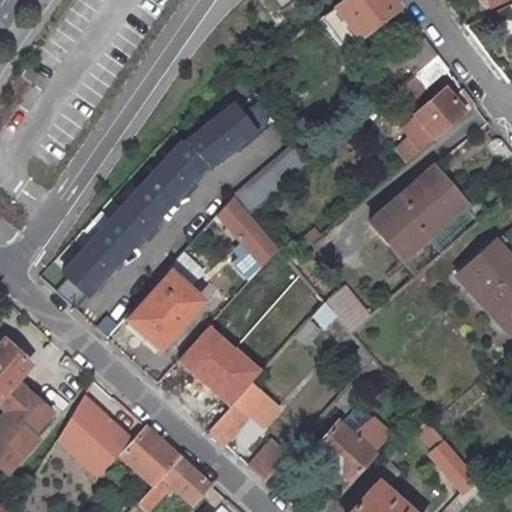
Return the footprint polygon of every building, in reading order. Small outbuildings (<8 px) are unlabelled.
[(273,0),(280,8),(291,0),(273,0)] [(342,0),(317,19),(343,52),(400,9),(392,0),(342,0)] [(417,43),(401,55),(423,85),(439,72),(417,43)] [(435,92),(406,117),(391,130),(412,155),(425,143),(467,108),(455,92),(444,103),(435,92)] [(226,109),(180,145),(199,168),(201,170),(237,141),(240,144),(248,137),(250,140),(270,124),(253,103),(234,119),(226,109)] [(360,119),(366,126),(376,118),(370,111),(360,119)] [(48,292),(68,310),(95,280),(92,278),(102,268),(105,270),(134,238),(132,236),(142,225),(144,228),(174,195),(171,193),(181,182),(184,185),(199,168),(180,145),(179,144),(176,147),(174,145),(55,274),(60,279),(48,292)] [(244,206),(302,170),(292,154),(234,190),(244,206)] [(363,226),(395,264),(460,208),(428,169),(363,226)] [(226,199),(211,214),(257,267),(271,251),(242,218),(226,199)] [(511,272),(494,252),(461,281),(488,314),(484,317),(501,335),(511,324),(511,272)] [(181,254),(169,268),(189,286),(202,272),(181,254)] [(190,302),(162,276),(124,318),(157,347),(174,329),(170,324),(190,302)] [(361,318),(335,289),(317,305),(331,320),(342,333),(361,318)] [(308,294),(293,312),(302,321),(305,318),(317,305),(308,294)] [(305,318),(317,331),(331,320),(317,305),(305,318)] [(167,399),(211,349),(194,335),(150,384),(167,399)] [(0,343),(0,405),(5,410),(0,414),(0,467),(4,471),(36,438),(31,433),(51,412),(17,379),(31,363),(4,339),(0,343)] [(367,362),(354,348),(346,357),(360,370),(367,362)] [(217,383),(187,417),(204,432),(234,400),(235,399),(233,398),(243,386),(227,371),(217,383)] [(219,446),(244,417),(257,428),(271,411),(257,398),(243,386),(233,398),(235,399),(234,400),(204,432),(216,444),(219,446)] [(327,406),(332,409),(340,401),(335,396),(333,395),(325,404),(327,406)] [(75,397),(50,439),(88,475),(121,439),(99,418),(75,397)] [(453,493),(436,511),(451,511),(472,489),(474,486),(417,421),(405,434),(424,454),(421,457),(453,493)] [(330,424),(307,450),(342,482),(365,456),(330,424)] [(138,427),(112,456),(142,485),(144,485),(169,456),(138,427)] [(267,471),(280,457),(265,443),(242,466),(250,474),(257,481),(267,471)] [(162,486),(185,505),(203,486),(169,456),(144,485),(142,485),(127,502),(129,504),(138,511),(162,486)] [(382,486),(393,474),(380,462),(369,474),(382,486)] [(343,511),(401,511),(370,483),(343,511)] [(337,509),(326,498),(313,511),(338,511),(339,511),(337,509)] [(122,511),(125,509),(118,503),(109,511),(122,511)]
